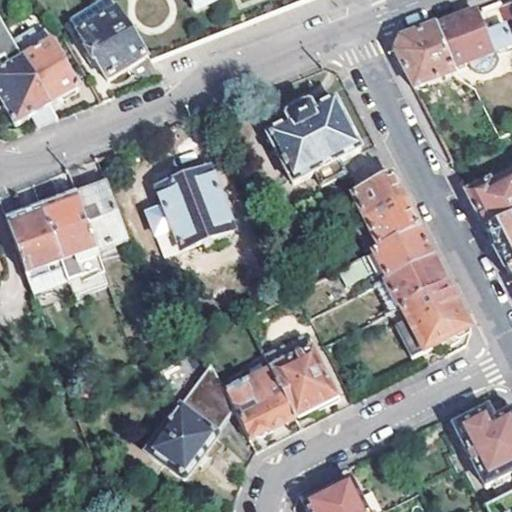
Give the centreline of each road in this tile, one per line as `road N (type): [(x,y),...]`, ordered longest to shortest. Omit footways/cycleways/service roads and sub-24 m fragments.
road 1 (residential): [(0,169),(345,29)]
road 2 (residential): [(345,29),(511,354)]
road 3 (residential): [(511,354),(293,463),(274,476),(268,511)]
